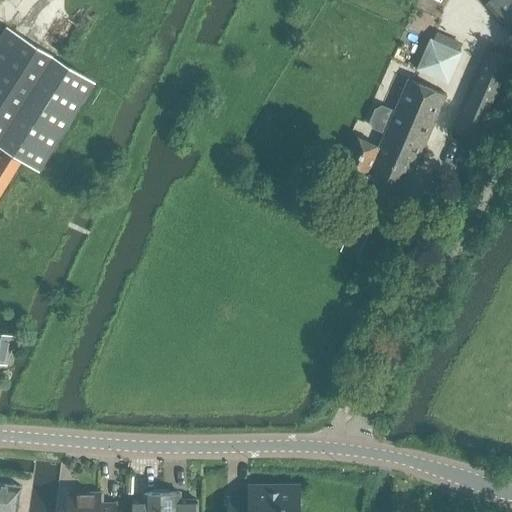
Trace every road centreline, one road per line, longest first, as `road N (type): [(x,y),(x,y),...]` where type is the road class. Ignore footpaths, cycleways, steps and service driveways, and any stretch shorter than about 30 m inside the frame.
road 1 (tertiary): [(394,457),(317,445),(85,443),(0,434)]
road 2 (tertiary): [(394,457),(511,493)]
